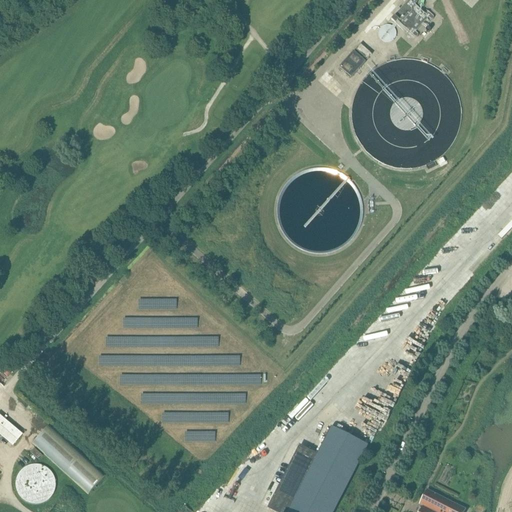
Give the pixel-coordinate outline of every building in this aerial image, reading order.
[(413,40),(415,38),(417,38),(417,37),(418,36),(417,35),(417,34),(415,33),(428,18),(429,19),(430,20),(431,20),(432,20),(433,20),(433,19),(433,18),(433,17),(428,13),(426,15),(414,6),(415,5),(416,4),(417,2),(418,0),(417,0),(408,0),(390,20),(396,25),(408,36),(406,38),(409,41),(411,38),(413,40)] [(359,45),(355,50),(366,59),(371,55),(359,45)] [(339,68),(346,75),(345,76),(349,79),(350,78),(351,79),(365,63),(353,52),(339,68)] [(0,435),(13,446),(14,446),(23,435),(0,415),(0,435)] [(32,445),(66,476),(88,495),(105,475),(49,425),(32,445)] [(272,511),(332,511),(367,446),(332,428),(318,456),(300,446),(268,509),(272,511)] [(35,449),(31,453),(38,460),(42,456),(35,449)] [(15,491),(18,497),(23,501),(28,504),(34,505),(40,505),(46,502),(50,499),(54,494),(56,487),(55,480),(53,474),(48,468),(42,465),(36,464),(29,465),(23,467),(18,472),(15,478),(14,484),(15,491)] [(464,511),(465,510),(426,491),(419,505),(422,507),(421,509),(419,508),(417,511),(464,511)]
